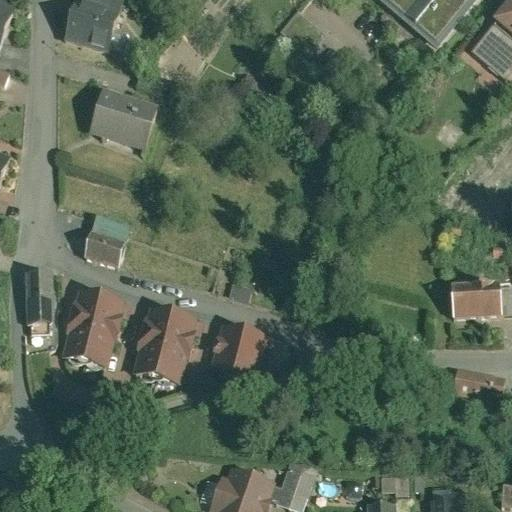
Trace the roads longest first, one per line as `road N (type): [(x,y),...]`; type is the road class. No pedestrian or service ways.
road 1 (residential): [(370,347),(339,370),(181,405),(29,476)]
road 2 (residential): [(370,347),(79,268),(39,239)]
road 3 (residential): [(39,239),(23,256),(16,287),(16,382),(29,476)]
road 4 (residential): [(39,239),(36,0)]
road 5 (residential): [(511,359),(430,360),(370,347)]
